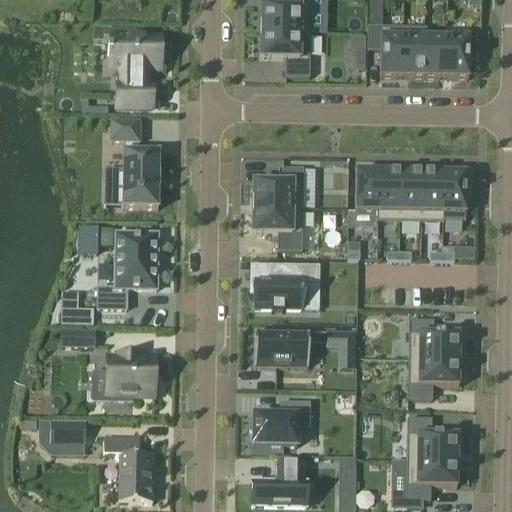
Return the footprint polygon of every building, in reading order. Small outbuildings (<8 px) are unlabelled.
[(259,29),(259,31),(259,37),(309,38),(325,38),(325,0),(285,0),(286,11),(260,11),(259,29)] [(367,31),(366,55),(380,56),(379,82),(402,82),(403,32),(367,31)] [(403,32),(402,82),(423,83),(424,42),(425,42),(425,32),(403,32)] [(445,35),(445,42),(446,42),(445,83),(468,83),(468,35),(445,35)] [(258,42),(258,45),(259,45),(258,63),(285,63),(284,82),(309,83),(309,38),(259,37),(259,42),(258,42)] [(151,89),(146,89),(146,73),(159,73),(160,41),(110,40),(109,54),(107,54),(107,59),(109,59),(109,73),(121,73),(121,88),(117,88),(116,113),(151,113),(151,89)] [(350,41),(349,75),(363,75),(364,41),(350,41)] [(424,42),(423,83),(445,83),(446,42),(445,42),(425,42),(424,42)] [(80,106),(80,118),(107,118),(107,111),(87,111),(87,106),(80,106)] [(105,173),(104,209),(121,209),(121,211),(121,213),(123,213),(155,213),(155,214),(157,214),(157,212),(157,211),(157,192),(158,178),(157,178),(158,159),(158,157),(156,157),(137,157),(137,147),(138,147),(139,127),(111,126),(110,146),(126,146),(125,157),(124,157),(124,156),(122,156),(122,158),(122,173),(105,173)] [(252,187),(251,213),(302,214),(302,213),(314,214),(314,174),(302,174),(302,173),(278,173),(278,188),(252,187)] [(355,176),(355,216),(376,217),(377,217),(378,176),(355,176)] [(376,217),(376,226),(399,227),(399,176),(378,176),(377,217),(376,217)] [(399,176),(399,227),(420,227),(421,177),(399,176)] [(421,177),(420,227),(443,228),(443,225),(442,225),(443,177),(421,177)] [(443,177),(442,225),(443,225),(464,226),(465,203),(469,203),(469,193),(465,193),(465,178),(443,177)] [(251,213),(251,238),(277,239),(277,256),(301,257),(301,253),(313,253),(314,217),(302,217),(302,215),(302,214),(251,213)] [(112,251),(112,233),(78,232),(78,258),(96,259),(96,251),(112,251)] [(155,293),(156,241),(156,239),(154,239),(117,239),(117,238),(115,238),(115,240),(114,292),(97,292),(96,314),(125,315),(126,294),(153,295),(156,295),(156,293),(155,293)] [(347,256),(346,264),(359,265),(359,256),(347,256)] [(386,257),(386,265),(398,265),(398,257),(386,257)] [(398,257),(398,265),(410,265),(410,257),(398,257)] [(429,257),(429,266),(441,266),(441,258),(429,257)] [(441,258),(441,266),(453,266),(454,258),(441,258)] [(255,286),(254,314),(272,315),(272,316),(283,316),(283,315),(300,315),(300,290),(318,290),(319,269),(271,269),(271,287),(255,286)] [(78,313),(78,297),(61,297),(60,330),(92,330),(93,313),(78,313)] [(408,325),(408,364),(458,365),(459,339),(432,339),(433,325),(408,325)] [(61,351),(93,352),(93,336),(61,336),(61,351)] [(254,336),(253,372),(307,373),(308,349),(327,350),(327,353),(338,353),(338,374),(353,374),(354,338),(254,336)] [(117,358),(117,362),(106,362),(105,400),(153,401),(154,363),(139,363),(139,359),(117,358)] [(408,364),(407,404),(431,405),(432,391),(458,391),(458,365),(408,364)] [(249,423),(249,436),(252,436),(252,451),(296,451),(297,431),(308,432),(309,408),(280,407),(279,420),(252,419),(252,423),(249,423)] [(407,423),(406,464),(456,465),(457,437),(431,437),(431,424),(407,423)] [(83,450),(83,427),(51,427),(51,450),(83,450)] [(117,508),(151,509),(152,489),(150,489),(150,461),(138,461),(138,444),(102,443),(102,462),(118,462),(117,508)] [(339,462),(339,486),(354,486),(354,462),(339,462)] [(406,464),(405,505),(421,505),(430,505),(430,492),(456,492),(456,465),(406,464)] [(251,486),(251,511),(266,511),(305,511),(306,487),(301,487),(301,469),(276,469),(275,487),(251,486)]
